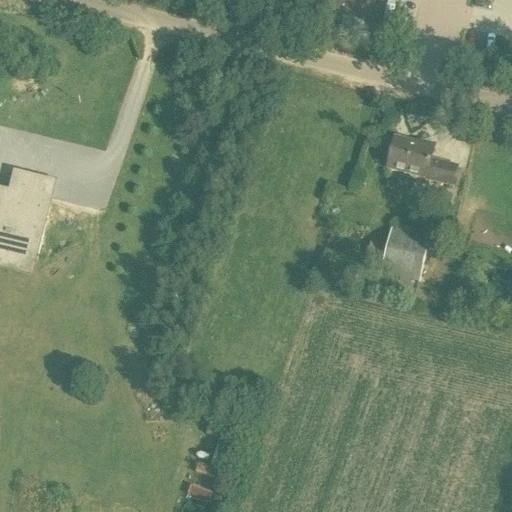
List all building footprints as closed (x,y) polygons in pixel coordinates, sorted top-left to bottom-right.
[(380,22),(385,0),(300,0),(300,2),(380,22)] [(401,39),(402,32),(391,30),(390,37),(401,39)] [(454,189),(460,166),(432,159),(435,148),(395,138),(388,170),(425,179),(425,182),(454,189)] [(0,265),(32,274),(57,178),(13,167),(8,187),(0,184),(0,265)] [(420,284),(431,238),(392,229),(381,274),(420,284)] [(205,464),(202,475),(223,481),(226,470),(205,464)] [(195,488),(195,502),(219,502),(219,488),(195,488)]
